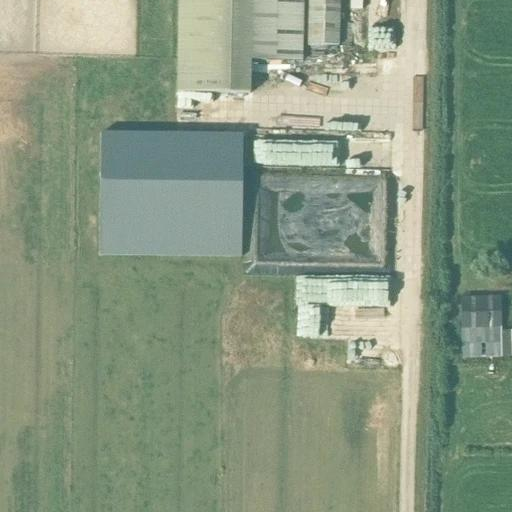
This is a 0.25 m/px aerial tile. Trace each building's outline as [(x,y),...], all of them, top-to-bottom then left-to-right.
[(177,0),(176,92),(250,93),(250,62),(302,63),(303,0),(177,0)] [(339,45),(339,0),(307,0),(307,44),(339,45)] [(393,107),(159,112),(158,207),(393,203),(393,107)] [(359,349),(400,349),(401,329),(389,329),(390,299),(350,298),(349,326),(360,326),(359,349)] [(502,356),(500,298),(460,299),(461,357),(502,356)]
